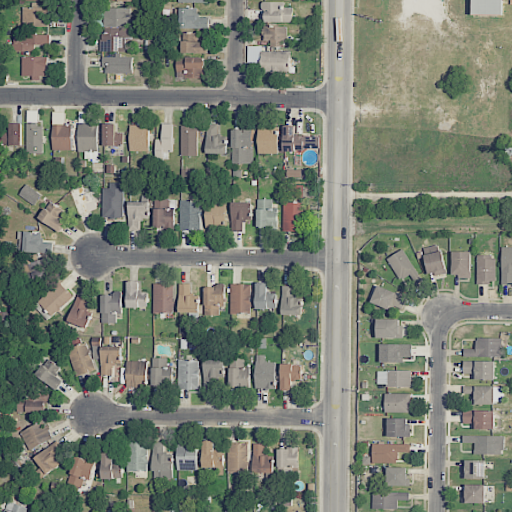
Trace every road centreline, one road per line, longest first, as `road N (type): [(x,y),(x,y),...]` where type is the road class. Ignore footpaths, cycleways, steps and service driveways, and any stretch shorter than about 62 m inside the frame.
road 1 (tertiary): [(340,0),(335,511)]
road 2 (residential): [(0,98),(340,101)]
road 3 (residential): [(337,420),(94,418)]
road 4 (residential): [(338,261),(96,259)]
road 5 (residential): [(440,312),(438,511)]
